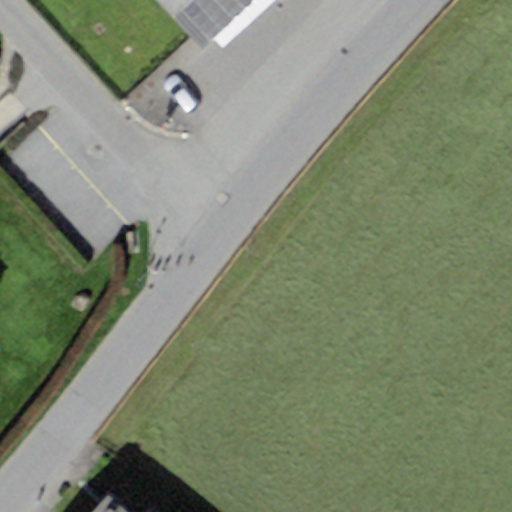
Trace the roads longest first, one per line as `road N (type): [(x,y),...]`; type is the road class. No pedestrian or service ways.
road 1 (residential): [(214,230),(125,364),(0,511)]
road 2 (unclassified): [(2,0),(214,230)]
road 3 (unclassified): [(214,230),(423,0)]
